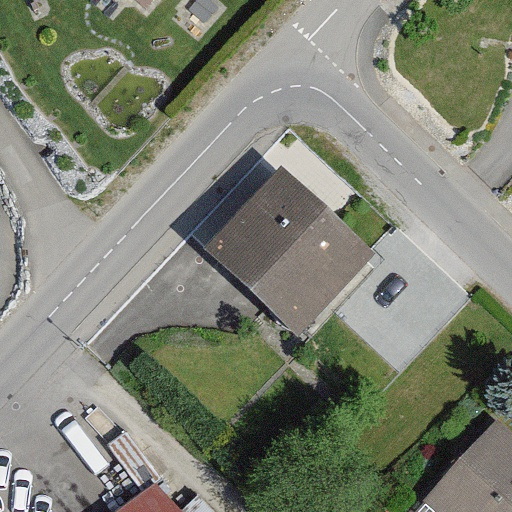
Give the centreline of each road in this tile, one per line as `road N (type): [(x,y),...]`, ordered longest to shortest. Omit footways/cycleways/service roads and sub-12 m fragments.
road 1 (residential): [(0,368),(236,116),(282,88),(309,88)]
road 2 (residential): [(309,88),(337,102),(511,265)]
